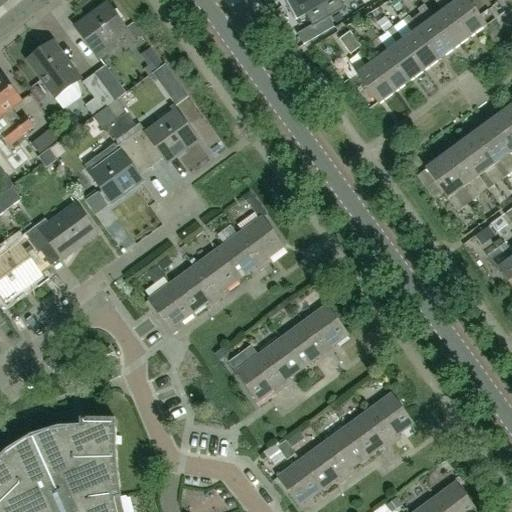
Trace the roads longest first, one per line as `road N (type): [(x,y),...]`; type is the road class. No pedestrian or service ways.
road 1 (tertiary): [(511,414),(204,0)]
road 2 (residential): [(262,511),(231,476),(174,463),(138,391),(126,337),(92,289)]
road 3 (residential): [(92,289),(203,204)]
